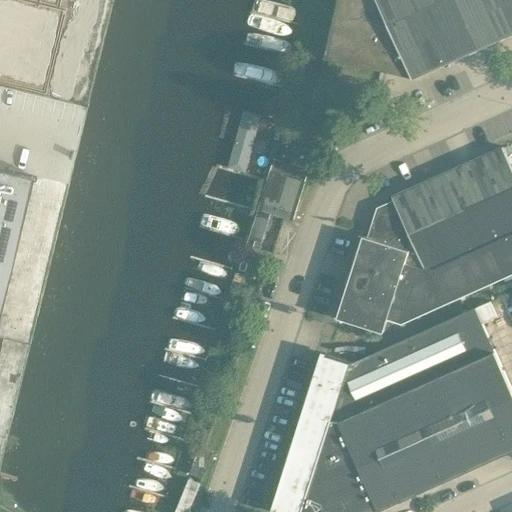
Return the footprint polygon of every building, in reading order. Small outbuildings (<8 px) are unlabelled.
[(0,0),(0,85),(46,96),(67,11),(60,9),(62,0),(0,0)] [(338,0),(326,57),(328,57),(385,70),(414,76),(414,77),(380,0),(338,0)] [(511,0),(380,0),(414,77),(511,32),(511,0)] [(230,164),(248,168),(262,111),(245,106),(230,164)] [(274,158),(248,244),(260,248),(271,213),(293,220),(309,169),(288,162),(295,141),(283,138),(277,159),(274,158)] [(389,315),(402,319),(511,274),(511,153),(508,143),(396,188),(393,198),(378,204),(371,231),(362,235),(340,316),(385,328),(389,315)] [(0,323),(35,178),(0,169),(0,323)] [(341,420),(494,351),(482,323),(496,317),(489,301),(354,362),(353,363),(326,355),(277,509),(286,511),(370,511),(380,508),(341,420)] [(341,420),(380,508),(511,448),(511,390),(494,351),(341,420)] [(198,448),(190,473),(203,478),(212,453),(198,448)] [(189,478),(174,511),(188,511),(200,483),(189,478)]
